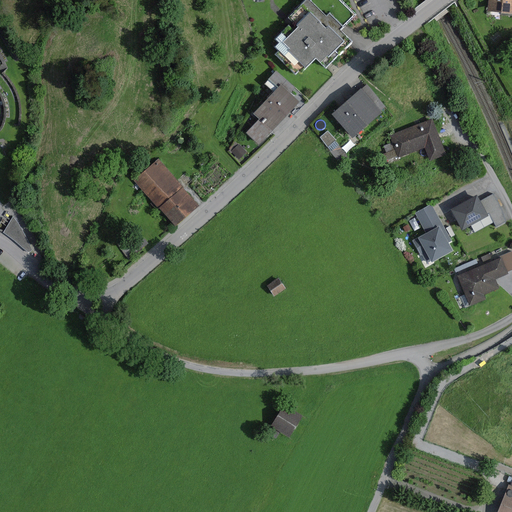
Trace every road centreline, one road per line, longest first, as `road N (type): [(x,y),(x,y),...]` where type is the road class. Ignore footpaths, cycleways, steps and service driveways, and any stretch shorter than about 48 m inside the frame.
road 1 (residential): [(445,0),(110,294)]
road 2 (residential): [(419,351),(325,370),(214,368),(113,323)]
